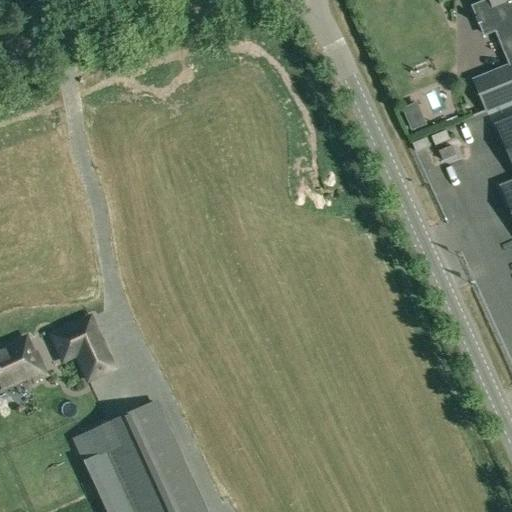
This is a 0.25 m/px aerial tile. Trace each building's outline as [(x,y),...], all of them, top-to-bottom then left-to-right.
[(511,0),(490,0),(491,1),(474,7),(478,18),(476,19),(479,25),(481,24),(485,35),(511,23),(511,65),(474,81),(487,111),(511,100),(511,0)] [(511,213),(511,118),(497,125),(511,161),(511,182),(501,187),(511,213)] [(88,322),(55,337),(64,358),(78,352),(89,377),(110,368),(88,322)] [(17,349),(0,356),(0,386),(4,384),(1,378),(21,369),(27,382),(43,374),(34,354),(30,356),(24,343),(15,347),(17,349)] [(95,431),(74,440),(93,480),(107,511),(204,511),(155,403),(95,431)]
